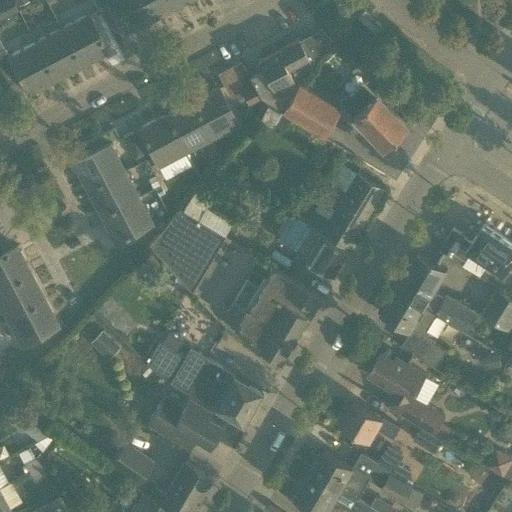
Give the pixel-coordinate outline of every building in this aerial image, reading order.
[(107,0),(125,33),(151,19),(141,0),(107,0)] [(141,0),(151,19),(177,5),(174,0),(141,0)] [(364,9),(357,17),(374,33),(381,26),(364,9)] [(61,28),(81,65),(108,51),(88,14),(61,28)] [(54,79),(81,65),(61,28),(35,42),(54,79)] [(322,52),(321,50),(311,32),(258,60),(262,69),(249,76),(259,96),(281,110),(298,83),(296,84),(287,68),(307,58),(312,67),(322,52)] [(35,42),(9,56),(8,56),(10,58),(28,93),(54,79),(35,42)] [(0,49),(0,63),(10,58),(8,56),(9,56),(4,47),(0,49)] [(339,104),(344,109),(351,116),(351,117),(353,119),(353,122),(358,127),(360,126),(381,148),(404,126),(362,82),(348,95),(346,92),(339,99),(339,104)] [(298,83),(281,110),(290,116),(321,136),(338,109),(298,83)] [(218,86),(191,100),(211,137),(238,123),(218,86)] [(242,93),(247,104),(258,98),(253,87),(242,93)] [(191,100),(165,114),(184,151),(211,137),(191,100)] [(282,130),(290,116),(281,110),(279,113),(268,106),(259,119),(271,126),(272,124),(282,130)] [(184,151),(165,114),(138,128),(158,165),(184,151)] [(146,151),(140,139),(127,146),(134,158),(146,151)] [(87,189),(124,169),(110,143),(72,162),(87,189)] [(356,171),(355,171),(341,163),(330,181),(344,190),(334,207),(319,199),(314,208),(309,206),(303,217),(307,219),(306,222),(346,246),(382,187),(356,171)] [(124,169),(87,189),(101,215),(138,196),(124,169)] [(138,196),(101,215),(115,242),(152,222),(138,196)] [(223,236),(181,211),(178,209),(149,244),(192,290),(223,236)] [(346,246),(306,222),(291,213),(276,238),(305,255),(304,256),(331,272),(346,246)] [(472,242),(463,236),(464,235),(453,228),(441,249),(452,256),(463,263),(471,252),(504,274),(511,261),(511,242),(483,224),(472,242)] [(0,287),(30,272),(16,245),(0,253),(0,287)] [(406,269),(420,278),(420,280),(435,289),(447,269),(417,250),(406,269)] [(256,345),(258,347),(277,358),(279,357),(288,343),(285,342),(289,334),(292,336),(318,292),(274,266),(267,277),(263,274),(244,306),(232,299),(225,310),(242,320),(238,325),(251,333),(249,336),(258,342),(256,345)] [(445,295),(435,289),(420,280),(420,278),(406,269),(395,287),(447,319),(467,331),(478,312),(446,293),(445,295)] [(44,298),(30,272),(0,287),(0,306),(6,318),(44,298)] [(511,325),(511,295),(496,286),(481,313),(509,330),(511,325)] [(381,311),(423,336),(426,338),(431,332),(433,333),(440,330),(447,319),(395,287),(381,311)] [(58,325),(44,298),(6,318),(21,344),(58,325)] [(106,358),(119,346),(102,329),(90,342),(106,358)] [(445,351),(426,338),(423,336),(413,352),(435,367),(445,351)] [(159,341),(146,363),(157,373),(171,381),(185,356),(184,356),(159,341)] [(261,388),(206,355),(190,346),(184,356),(185,356),(171,381),(241,422),(261,388)] [(421,425),(443,439),(450,427),(441,421),(445,414),(413,393),(426,373),(413,365),(396,355),(394,358),(381,350),(368,373),(392,387),(391,390),(392,390),(384,402),(421,425)] [(209,445),(222,424),(207,415),(211,409),(188,396),(182,406),(163,395),(147,423),(189,447),(195,437),(209,445)] [(400,426),(387,418),(353,398),(339,421),(369,438),(375,427),(393,437),(400,426)] [(16,415),(27,423),(33,415),(22,407),(16,415)] [(27,423),(16,415),(10,423),(21,431),(27,423)] [(443,439),(421,425),(413,438),(434,452),(443,439)] [(125,441),(112,459),(108,464),(137,484),(153,460),(125,441)] [(370,475),(357,468),(358,466),(324,447),(311,469),(340,486),(357,496),(370,475)] [(511,456),(496,447),(486,464),(509,478),(511,471),(511,456)] [(28,471),(41,464),(36,455),(24,462),(28,471)] [(161,497),(185,511),(190,511),(212,475),(184,459),(165,491),(154,485),(148,495),(159,501),(161,497)] [(397,461),(390,472),(406,481),(412,471),(397,461)] [(41,464),(28,471),(33,480),(46,473),(41,464)] [(340,511),(344,506),(350,509),(350,511),(351,511),(383,511),(371,504),(357,496),(340,486),(311,469),(295,496),(321,511),(324,511),(327,508),(332,511),(340,511)] [(381,487),(403,500),(415,507),(424,493),(406,482),(406,481),(390,472),(381,487)] [(0,511),(9,507),(0,489),(0,511)] [(148,495),(141,491),(128,511),(185,511),(161,497),(159,501),(148,495)] [(53,508),(63,502),(59,495),(49,501),(53,508)] [(44,511),(53,508),(49,501),(39,506),(42,511),(44,511)]
